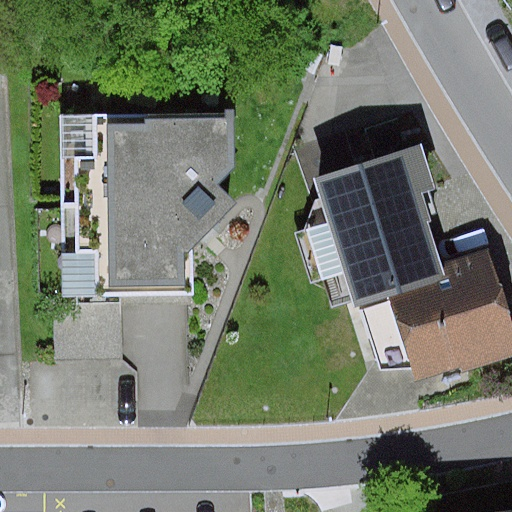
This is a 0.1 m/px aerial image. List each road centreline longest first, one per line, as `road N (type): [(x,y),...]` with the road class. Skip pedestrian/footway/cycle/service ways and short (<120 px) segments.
road 1 (residential): [(0,466),(263,465),(511,430)]
road 2 (residential): [(511,158),(413,0)]
